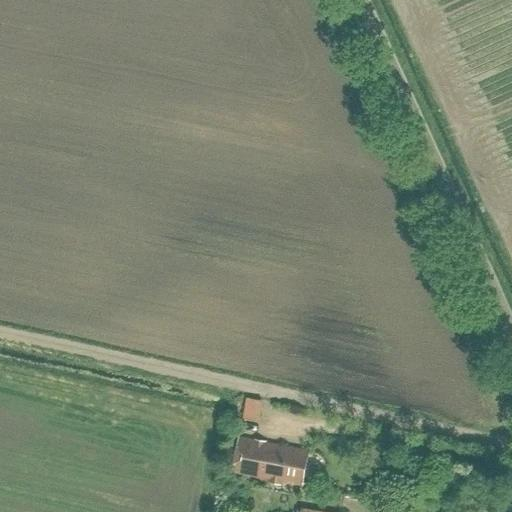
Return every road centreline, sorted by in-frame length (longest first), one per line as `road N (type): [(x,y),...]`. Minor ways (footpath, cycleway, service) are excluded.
road 1 (track): [(0,332),(511,443)]
road 2 (unclassified): [(511,332),(361,0)]
